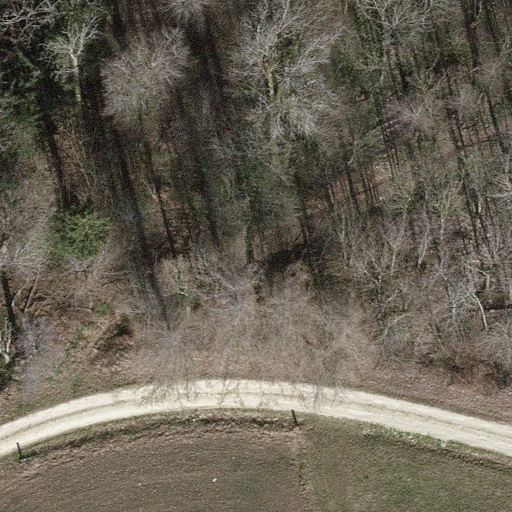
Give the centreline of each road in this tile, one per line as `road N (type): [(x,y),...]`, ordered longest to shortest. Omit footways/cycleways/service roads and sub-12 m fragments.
road 1 (track): [(511,135),(300,225),(91,330),(65,391),(71,419)]
road 2 (track): [(0,441),(107,407),(271,402),(511,439)]
